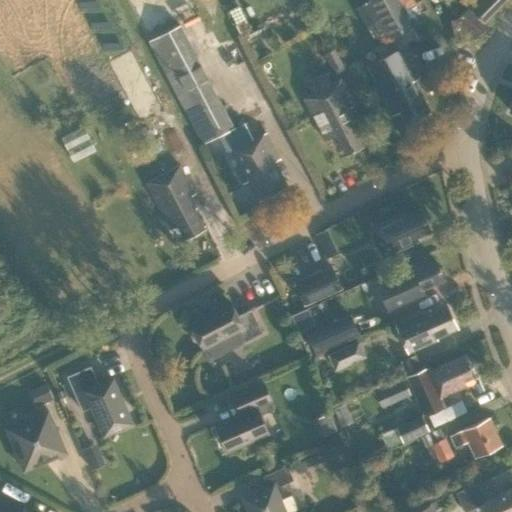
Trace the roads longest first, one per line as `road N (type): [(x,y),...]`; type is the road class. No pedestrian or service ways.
road 1 (residential): [(190,481),(132,349),(131,320),(467,144)]
road 2 (unclassified): [(511,335),(467,144)]
road 3 (unclassified): [(467,144),(478,84),(511,23)]
